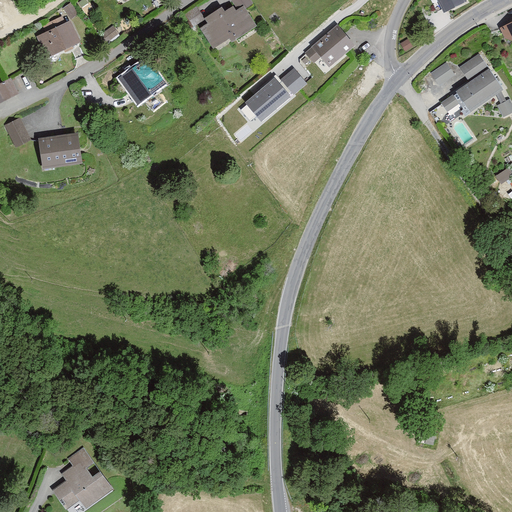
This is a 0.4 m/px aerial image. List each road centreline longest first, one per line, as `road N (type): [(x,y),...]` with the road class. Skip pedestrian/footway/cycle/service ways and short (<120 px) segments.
road 1 (tertiary): [(398,78),(352,148),(290,287),(275,399),(280,511)]
road 2 (residential): [(185,0),(103,60),(0,112)]
road 3 (track): [(427,121),(511,253)]
road 4 (tertiary): [(502,0),(398,78)]
